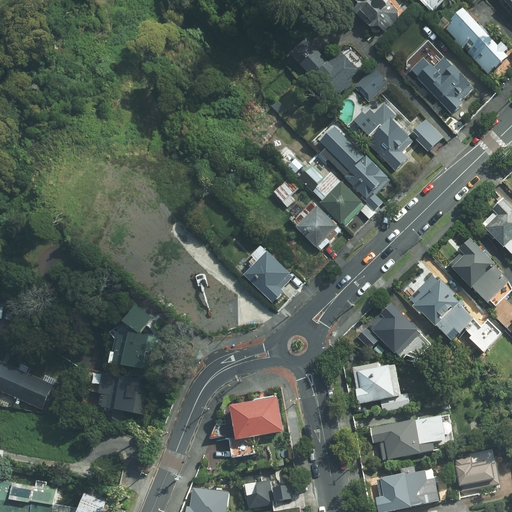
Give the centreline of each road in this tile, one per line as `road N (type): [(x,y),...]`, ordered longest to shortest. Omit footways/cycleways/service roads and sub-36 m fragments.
road 1 (tertiary): [(341,292),(511,125)]
road 2 (tertiary): [(152,511),(201,389),(238,362)]
